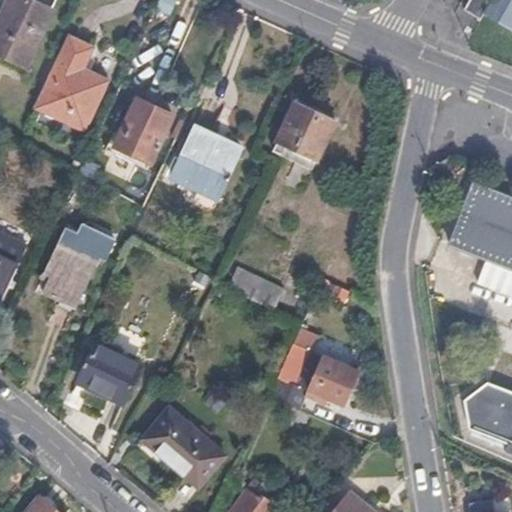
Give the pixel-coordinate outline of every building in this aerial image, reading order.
[(0,53),(26,66),(51,10),(30,0),(6,0),(0,15),(0,53)] [(157,0),(153,9),(168,15),(174,0),(157,0)] [(511,0),(469,0),(464,9),(482,19),(486,12),(511,25),(511,0)] [(63,118),(62,121),(82,131),(105,82),(59,59),(38,105),(63,118)] [(152,163),(173,114),(137,97),(116,146),(152,163)] [(313,168),(337,119),(299,100),(276,149),(313,168)] [(217,139),(219,136),(197,125),(173,173),(220,196),(241,150),(217,139)] [(432,176),(438,189),(482,165),(455,155),(428,169),(432,176)] [(511,199),(470,184),(448,242),(488,258),(477,284),(511,297),(511,199)] [(53,276),(46,292),(77,306),(100,256),(62,236),(45,273),(53,276)] [(0,302),(4,304),(19,265),(0,255),(0,302)] [(236,266),(226,289),(272,310),(283,288),(236,266)] [(294,341),(271,395),(300,408),(305,395),(319,401),(321,396),(343,406),(359,371),(294,341)] [(141,366),(96,345),(83,374),(90,378),(87,384),(125,403),(141,366)] [(227,454),(171,408),(145,439),(202,485),(227,454)] [(511,419),(507,418),(493,449),(511,457),(511,419)] [(265,495),(269,489),(257,480),(234,511),(275,511),(279,506),(265,495)] [(468,498),(470,511),(511,511),(509,492),(468,498)] [(373,511),(352,494),(337,511),(373,511)] [(54,511),(38,497),(24,511),(54,511)]
